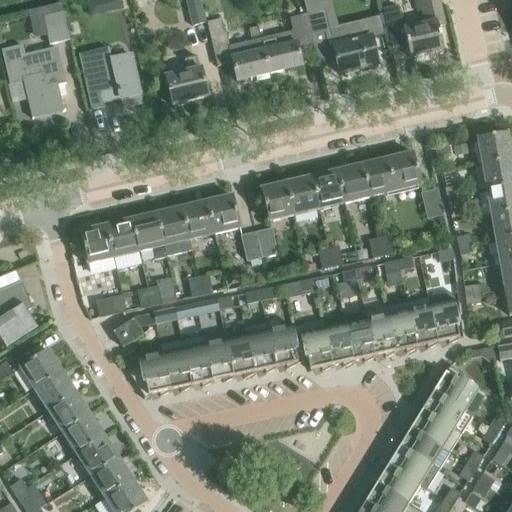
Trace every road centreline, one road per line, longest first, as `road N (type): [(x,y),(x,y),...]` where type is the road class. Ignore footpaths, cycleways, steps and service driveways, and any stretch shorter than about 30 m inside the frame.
road 1 (residential): [(48,208),(511,106)]
road 2 (residential): [(157,440),(334,399),(364,403),(376,425),(373,438),(329,511)]
road 3 (residential): [(48,208),(73,317),(157,440)]
